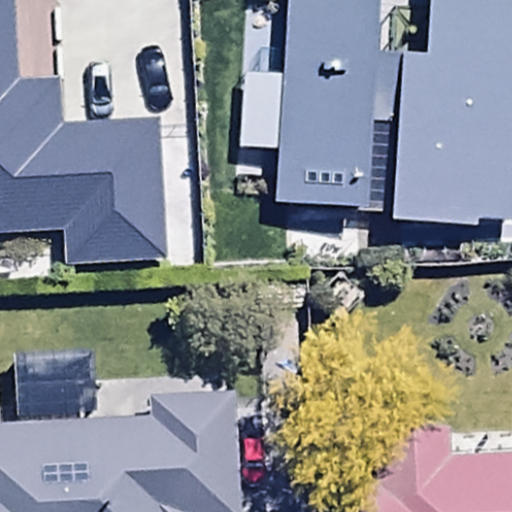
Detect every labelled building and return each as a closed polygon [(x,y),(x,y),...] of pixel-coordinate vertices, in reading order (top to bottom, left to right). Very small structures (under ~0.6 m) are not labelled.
[(0,0),(0,239),(55,238),(57,270),(157,266),(152,128),(53,131),(52,85),(10,86),(6,0),(0,0)] [(369,0),(280,0),(266,209),(356,215),(362,125),(381,126),(385,63),(365,61),(369,0)] [(505,229),(511,143),(511,0),(420,0),(416,65),(394,63),(381,227),(466,234),(467,226),(505,229)] [(0,511),(234,511),(230,400),(143,404),(143,422),(0,427),(0,511)] [(511,511),(511,460),(444,463),(443,430),(372,433),(374,490),(348,491),(348,511),(511,511)]
